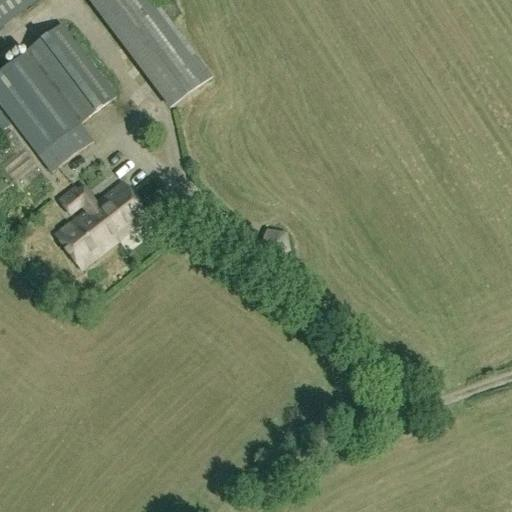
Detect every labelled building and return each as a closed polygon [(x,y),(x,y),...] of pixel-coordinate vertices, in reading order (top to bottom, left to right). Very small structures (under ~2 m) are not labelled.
[(0,0),(0,26),(34,0),(0,0)] [(151,0),(90,0),(173,108),(211,79),(151,0)] [(0,74),(0,106),(40,158),(53,175),(93,143),(80,126),(116,99),(61,27),(0,74)] [(0,132),(10,126),(0,113),(0,132)] [(121,183),(93,204),(80,188),(59,204),(66,214),(79,204),(84,211),(52,235),(78,269),(147,217),(121,183)]
